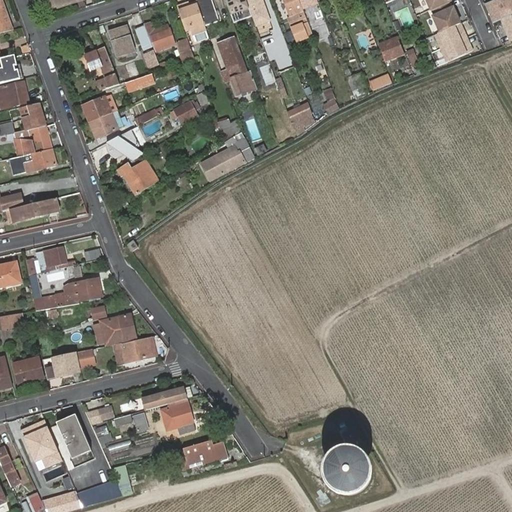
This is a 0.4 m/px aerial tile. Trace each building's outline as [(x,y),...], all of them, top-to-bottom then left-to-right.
[(0,0),(0,34),(12,31),(0,0)] [(45,0),(48,9),(56,7),(79,0),(45,0)] [(57,9),(85,1),(84,0),(79,0),(56,7),(57,9)] [(210,0),(197,5),(199,13),(214,8),(210,0)] [(225,0),(234,23),(254,16),(247,0),(225,0)] [(263,0),(247,0),(254,16),(258,26),(271,21),(263,0)] [(312,37),(297,0),(284,0),(292,18),(290,25),(296,43),(312,37)] [(298,0),(303,10),(319,5),(316,0),(298,0)] [(426,0),(431,11),(433,11),(435,16),(433,17),(440,34),(458,26),(460,25),(462,24),(454,5),(452,6),(451,4),(454,2),(453,0),(426,0)] [(496,0),(485,5),(488,14),(511,4),(511,2),(511,0),(496,0)] [(177,9),(184,30),(190,28),(192,35),(206,31),(199,13),(197,5),(196,2),(177,9)] [(511,7),(511,4),(488,14),(490,16),(511,7)] [(511,7),(490,16),(493,23),(500,20),(511,15),(511,7)] [(199,13),(206,31),(220,26),(214,8),(199,13)] [(511,15),(500,20),(509,42),(511,40),(511,15)] [(151,45),(152,47),(159,46),(160,49),(174,45),(168,26),(154,30),(152,23),(144,26),(151,45)] [(118,33),(109,35),(117,57),(135,51),(127,26),(117,30),(118,33)] [(151,45),(144,26),(139,28),(145,47),(151,45)] [(440,34),(435,36),(441,50),(466,39),(463,32),(460,33),(458,26),(440,34)] [(379,45),(385,61),(404,54),(397,38),(379,45)] [(195,61),(188,39),(178,43),(176,44),(183,65),(195,61)] [(257,87),(252,72),(246,75),(234,39),(219,44),(227,68),(229,73),(235,70),(238,78),(232,80),(236,94),(257,87)] [(441,50),(447,64),(470,54),(467,47),(469,46),(466,39),(441,50)] [(30,53),(28,46),(22,47),(24,55),(30,53)] [(119,85),(106,50),(85,58),(91,71),(101,67),(105,78),(99,80),(103,91),(119,85)] [(413,50),(407,52),(412,67),(419,64),(413,50)] [(0,86),(22,81),(15,56),(1,59),(4,70),(0,70),(0,86)] [(276,62),(271,64),(274,75),(280,73),(276,62)] [(262,68),(266,83),(273,81),(269,66),(262,68)] [(227,68),(221,70),(225,82),(232,80),(229,73),(227,68)] [(235,70),(229,73),(232,80),(238,78),(235,70)] [(347,78),(352,89),(364,85),(360,74),(347,78)] [(387,82),(384,74),(368,80),(372,88),(387,82)] [(151,75),(145,77),(145,78),(125,84),(128,91),(154,83),(151,75)] [(0,88),(0,101),(2,110),(29,104),(24,83),(0,88)] [(282,86),(277,87),(281,98),(286,97),(282,86)] [(83,106),(90,122),(111,113),(104,98),(83,106)] [(331,102),(322,106),(326,114),(335,109),(331,102)] [(175,111),(183,125),(199,117),(191,103),(175,111)] [(39,105),(20,109),(28,132),(30,132),(45,128),(47,128),(39,105)] [(297,135),(300,133),(298,129),(315,121),(309,106),(287,114),(290,123),(297,135)] [(134,120),(138,127),(164,113),(160,107),(134,120)] [(116,111),(111,113),(118,129),(123,127),(116,111)] [(111,113),(90,122),(97,138),(118,129),(111,113)] [(218,123),(224,136),(226,143),(236,136),(235,133),(242,130),(239,119),(231,123),(229,118),(218,123)] [(218,123),(217,119),(213,121),(219,138),(224,136),(218,123)] [(0,127),(0,137),(17,134),(16,124),(0,127)] [(15,134),(22,157),(25,157),(33,155),(34,155),(53,150),(47,128),(45,128),(30,132),(28,132),(23,132),(17,134),(15,134)] [(118,137),(107,143),(107,146),(108,151),(109,153),(112,156),(114,157),(115,158),(123,154),(133,161),(144,154),(135,148),(139,146),(131,130),(118,137)] [(202,166),(210,181),(214,179),(253,155),(251,152),(248,153),(246,149),(249,148),(243,138),(245,137),(243,132),(236,136),(226,143),(229,148),(233,145),(236,152),(221,161),(219,157),(202,166)] [(258,155),(270,150),(268,147),(266,148),(264,144),(256,149),(258,155)] [(57,165),(53,150),(34,155),(33,155),(34,160),(24,163),(27,173),(57,165)] [(136,196),(158,182),(146,162),(133,169),(129,163),(117,170),(121,177),(124,175),(136,196)] [(0,200),(0,197),(0,212),(9,210),(13,209),(24,207),(21,195),(0,200)] [(60,212),(58,199),(48,201),(51,214),(60,212)] [(51,214),(48,201),(24,207),(13,209),(16,222),(51,214)] [(126,246),(132,253),(138,248),(135,244),(132,241),(126,246)] [(52,268),(67,265),(64,249),(38,255),(41,272),(47,271),(47,269),(52,268)] [(100,250),(85,253),(87,262),(102,258),(100,250)] [(34,261),(26,262),(29,276),(37,275),(34,261)] [(0,267),(0,288),(20,284),(16,264),(0,267)] [(81,267),(74,268),(76,277),(82,276),(81,267)] [(37,275),(29,276),(34,301),(41,300),(37,275)] [(70,306),(81,304),(80,302),(102,298),(99,280),(71,286),(74,300),(69,301),(70,306)] [(34,301),(36,312),(59,308),(58,303),(57,297),(41,300),(34,301)] [(104,308),(92,310),(94,320),(106,317),(104,308)] [(16,315),(0,317),(0,328),(0,329),(15,327),(15,324),(17,324),(16,315)] [(100,323),(105,346),(136,339),(130,316),(100,323)] [(117,351),(120,365),(158,356),(156,348),(151,349),(149,339),(122,345),(123,349),(117,351)] [(76,353),(80,369),(96,366),(93,350),(76,353)] [(48,380),(73,375),(73,372),(80,371),(80,369),(76,353),(53,358),(55,368),(46,370),(48,380)] [(6,358),(0,360),(0,391),(14,388),(6,358)] [(46,370),(55,368),(53,358),(43,360),(46,370)] [(14,366),(20,388),(27,387),(26,383),(45,378),(40,359),(14,366)] [(143,401),(145,411),(168,405),(176,403),(186,400),(183,391),(143,401)] [(176,403),(168,405),(169,410),(173,427),(174,430),(178,429),(193,424),(187,400),(186,400),(176,403)] [(106,410),(96,413),(99,424),(109,421),(106,410)] [(173,427),(169,410),(164,411),(169,429),(173,427)] [(144,414),(133,417),(138,434),(149,431),(144,414)] [(57,423),(59,426),(77,418),(76,415),(57,423)] [(130,415),(114,420),(116,427),(132,423),(130,415)] [(59,426),(71,457),(90,450),(77,418),(59,426)] [(46,421),(22,431),(25,438),(40,431),(38,426),(46,423),(46,421)] [(40,431),(25,438),(32,454),(42,450),(47,464),(61,458),(46,423),(38,426),(40,431)] [(193,424),(178,429),(180,436),(195,432),(193,424)] [(106,426),(94,431),(97,439),(109,435),(106,426)] [(360,438),(356,429),(345,434),(349,443),(360,438)] [(210,446),(209,442),(184,449),(189,468),(202,465),(204,464),(227,458),(223,443),(213,446),(210,446)] [(0,449),(0,461),(11,486),(20,483),(5,448),(0,449)] [(189,468),(184,449),(172,453),(177,472),(189,468)] [(42,450),(32,454),(34,461),(42,457),(45,465),(47,464),(42,450)] [(90,450),(71,457),(72,460),(91,453),(90,450)] [(326,473),(326,476),(326,479),(327,482),(329,484),(330,487),(333,489),(339,492),(342,493),(345,493),(349,492),(352,490),(356,487),(357,485),(360,481),(360,478),(360,475),(360,471),(359,469),(357,466),(355,463),(351,460),(345,458),(339,459),(335,460),(331,464),(327,469),(326,473)] [(122,498),(132,495),(123,466),(113,469),(119,488),(122,498)] [(83,509),(122,498),(116,482),(76,493),(83,509)] [(45,509),(46,511),(72,511),(83,509),(76,493),(76,492),(42,502),(45,509)] [(42,502),(39,495),(29,499),(34,511),(37,511),(45,509),(42,502)]
